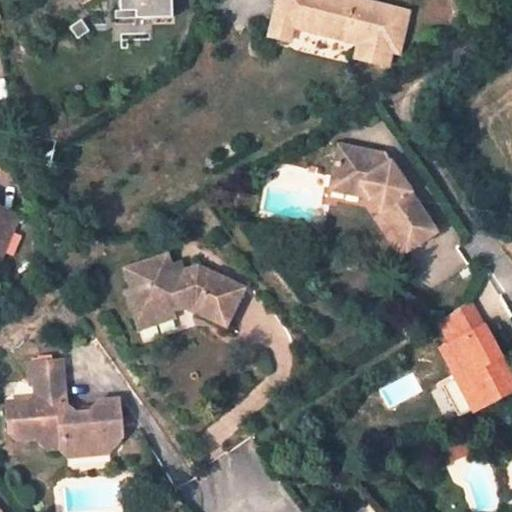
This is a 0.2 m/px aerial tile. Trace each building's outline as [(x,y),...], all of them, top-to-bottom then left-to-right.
[(120,0),(121,24),(174,21),(173,0),(120,0)] [(408,12),(360,0),(276,0),(272,22),(268,38),(288,43),(291,27),(355,42),(351,59),(386,68),(390,51),(397,53),(408,12)] [(84,24),(73,33),(81,45),(93,36),(84,24)] [(400,174),(384,172),(387,156),(370,153),(351,149),(342,147),(335,178),(349,181),(363,184),(361,199),(372,201),(408,254),(439,233),(400,174)] [(342,195),(361,199),(363,184),(349,181),(335,178),(332,194),(342,195)] [(0,248),(16,214),(0,207),(0,248)] [(131,318),(167,309),(179,306),(218,326),(238,290),(194,268),(183,271),(171,274),(167,263),(165,254),(122,267),(129,287),(122,289),(131,318)] [(171,274),(183,271),(179,260),(167,263),(171,274)] [(464,302),(426,331),(437,353),(480,330),(464,302)] [(134,328),(170,319),(169,317),(167,309),(131,318),(134,328)] [(437,353),(452,382),(437,390),(453,420),(479,406),(480,408),(511,392),(480,330),(437,353)] [(36,443),(47,452),(62,452),(63,459),(71,464),(87,462),(91,454),(103,453),(112,443),(109,429),(122,415),(121,401),(98,403),(90,414),(75,414),(63,404),(67,399),(63,360),(31,363),(33,383),(38,383),(39,392),(31,400),(7,401),(10,439),(18,445),(36,443)] [(109,429),(112,443),(103,453),(91,454),(87,462),(108,460),(124,441),(122,415),(109,429)]
